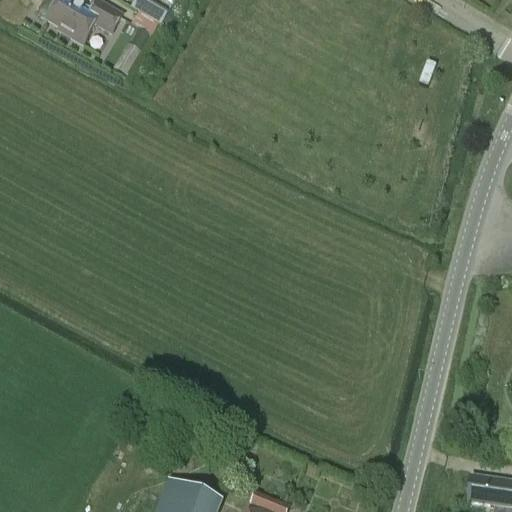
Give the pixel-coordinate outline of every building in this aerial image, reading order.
[(70,41),(83,49),(96,27),(112,37),(122,19),(98,5),(91,16),(64,0),(61,0),(48,23),(72,38),(70,41)] [(142,14),(162,26),(169,15),(144,0),(138,0),(133,9),(142,14)] [(127,80),(142,55),(129,47),(114,72),(127,80)] [(511,511),(511,485),(470,479),(466,506),(493,510),(492,511),(511,511)] [(219,511),(223,503),(185,488),(175,511),(219,511)] [(288,511),(289,510),(255,497),(249,510),(254,511),(288,511)]
